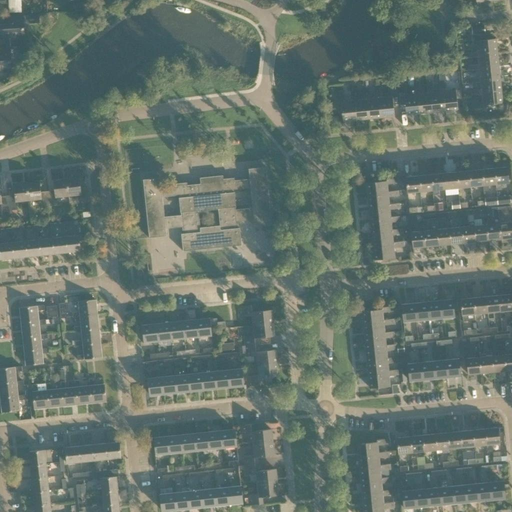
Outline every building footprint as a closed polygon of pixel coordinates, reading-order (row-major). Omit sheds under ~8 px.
[(24,12),(23,0),(10,0),(11,12),(24,12)] [(30,23),(40,23),(39,14),(8,16),(9,24),(0,24),(0,38),(6,38),(12,38),(25,37),(24,23),(30,23)] [(471,27),(472,35),(485,33),(484,26),(471,27)] [(478,56),(477,53),(497,51),(496,39),(476,41),(478,51),(467,52),(467,57),(478,56)] [(0,70),(12,69),(10,47),(0,48),(0,70)] [(479,69),(479,66),(498,64),(497,51),(477,53),(478,56),(479,64),(468,65),(469,70),(479,69)] [(470,83),(481,82),(480,79),(500,77),(498,64),(479,66),(479,69),(480,77),(470,78),(470,83)] [(482,95),(481,91),(501,89),(500,77),(480,79),(481,82),(482,90),(471,91),(471,96),(482,95)] [(444,111),(457,109),(457,100),(463,99),(462,91),(456,92),(456,90),(445,91),(444,81),(439,81),(440,91),(442,91),(444,111)] [(444,111),(442,91),(440,91),(433,92),(432,82),(426,82),(427,92),(430,92),(432,112),(444,111)] [(414,84),(415,93),(417,93),(419,113),(432,112),(430,92),(427,92),(420,93),(419,83),(414,84)] [(419,113),(417,93),(415,93),(407,94),(406,84),(401,85),(402,95),(405,95),(407,114),(419,113)] [(376,87),(377,97),(379,97),(381,117),(394,115),(393,105),(398,105),(397,89),(390,90),(391,96),(382,97),(381,87),(376,87)] [(379,97),(377,97),(369,98),(368,88),(363,89),(364,99),(367,98),(369,118),(381,117),(379,97)] [(481,91),(482,95),(483,102),(472,103),(473,108),(483,107),(483,105),(502,103),(501,89),(481,91)] [(351,90),(352,100),(354,100),(356,119),(369,118),(367,98),(364,99),(357,99),(356,90),(351,90)] [(354,100),(352,100),(344,101),(343,91),(338,91),(339,102),(342,102),(343,121),(356,119),(354,100)] [(507,167),(494,169),(496,185),(496,190),(502,190),(501,184),(509,184),(507,167)] [(236,219),(253,217),(254,228),(272,226),(272,224),(266,168),(248,170),(249,180),(223,182),(223,176),(200,179),(200,185),(161,189),(160,178),(143,180),(149,239),(166,237),(165,227),(182,225),(183,234),(181,235),(183,252),(241,246),(239,229),(237,229),(236,219)] [(488,186),(496,185),(494,169),(482,170),(483,186),(484,192),(489,191),(488,186)] [(482,170),(469,171),(471,187),(483,186),(482,170)] [(469,171),(457,172),(458,189),(471,187),(469,171)] [(446,190),(458,189),(457,172),(444,174),(446,190)] [(444,174),(432,175),(433,191),(434,195),(439,194),(439,190),(446,190),(444,174)] [(432,175),(419,176),(421,192),(433,191),(432,175)] [(421,192),(419,176),(406,177),(408,193),(421,192)] [(79,178),(67,179),(69,196),(81,195),(82,203),(89,202),(88,188),(80,189),(79,178)] [(367,183),(368,196),(388,194),(388,192),(387,184),(397,183),(396,178),(387,179),(387,181),(367,183)] [(55,191),(48,192),(50,207),(57,206),(56,198),(69,196),(67,179),(54,181),(55,191)] [(39,183),(27,184),(29,201),(41,199),(42,208),(50,207),(48,192),(41,193),(39,183)] [(18,210),(17,206),(21,206),(20,202),(29,201),(27,184),(14,186),(15,196),(9,196),(10,211),(18,210)] [(0,189),(0,203),(1,204),(2,212),(10,211),(9,196),(1,197),(0,189)] [(390,207),(389,205),(388,197),(398,196),(398,191),(388,192),(388,194),(368,196),(369,209),(390,207)] [(460,208),(460,204),(459,201),(452,202),(453,209),(460,208)] [(371,221),(391,219),(391,217),(390,209),(399,208),(399,203),(389,205),(390,207),(369,209),(371,221)] [(511,206),(499,208),(499,214),(511,213),(511,206)] [(493,219),(487,220),(487,224),(489,240),(501,239),(500,223),(499,214),(499,208),(492,208),(493,219)] [(371,221),(372,234),(392,232),(392,230),(391,222),(401,221),(400,216),(391,217),(391,219),(371,221)] [(462,227),(464,243),(476,242),(475,226),(474,221),(468,222),(469,226),(462,227)] [(511,221),(500,223),(501,239),(511,237),(511,221)] [(432,230),(424,231),(426,247),(438,246),(437,230),(436,224),(431,224),(432,230)] [(487,224),(475,226),(476,242),(489,240),(487,224)] [(413,248),(426,247),(424,231),(424,225),(421,225),(419,232),(411,232),(413,248)] [(451,244),(464,243),(462,227),(449,228),(451,244)] [(449,228),(437,230),(438,246),(451,244),(449,228)] [(392,230),(392,232),(372,234),(373,247),(394,245),(393,243),(393,235),(402,234),(402,229),(392,230)] [(79,236),(65,237),(67,253),(81,252),(79,236)] [(54,255),(67,253),(65,237),(52,239),(54,255)] [(40,256),(54,255),(52,239),(39,240),(40,256)] [(25,242),(27,258),(40,256),(39,240),(25,242)] [(25,242),(12,243),(13,259),(27,258),(25,242)] [(394,245),(373,247),(375,260),(395,258),(394,247),(403,246),(403,242),(393,243),(394,245)] [(0,260),(13,259),(12,243),(0,244),(0,260)] [(511,301),(511,294),(499,295),(500,312),(501,318),(505,317),(504,311),(511,310),(511,301)] [(486,297),(488,313),(488,316),(493,316),(493,312),(500,312),(499,295),(486,297)] [(474,298),(475,314),(476,320),(482,319),(481,314),(488,313),(486,297),(474,298)] [(475,314),(474,298),(461,299),(463,321),(476,320),(475,314)] [(73,317),(80,317),(97,315),(96,300),(78,302),(79,312),(72,312),(73,317)] [(453,300),(441,301),(442,317),(455,316),(453,300)] [(441,301),(428,302),(430,319),(442,317),(441,301)] [(417,320),(430,319),(428,302),(416,304),(417,320)] [(60,304),(61,318),(68,318),(66,303),(60,304)] [(417,320),(416,304),(403,305),(404,321),(417,320)] [(20,308),(22,323),(39,321),(38,311),(44,310),(44,305),(20,308)] [(252,315),(253,325),(274,323),(272,310),(256,311),(255,305),(241,307),(242,316),(252,315)] [(57,306),(47,307),(48,318),(58,317),(57,306)] [(363,311),(364,324),(384,322),(384,320),(383,312),(393,311),(392,306),(382,307),(383,309),(363,311)] [(99,329),(97,315),(80,317),(81,326),(74,327),(74,332),(81,331),(99,329)] [(210,319),(196,321),(198,336),(211,335),(210,319)] [(365,336),(385,334),(385,332),(384,325),(394,324),(393,319),(384,320),(384,322),(364,324),(365,336)] [(46,320),(39,321),(22,323),(23,337),(40,335),(39,325),(46,325),(46,320)] [(185,338),(198,336),(196,321),(183,322),(185,338)] [(171,339),(185,338),(183,322),(170,324),(171,339)] [(244,336),(245,346),(259,344),(258,337),(275,336),(274,323),(253,325),(254,335),(244,336)] [(158,341),(171,339),(170,324),(156,325),(158,341)] [(144,342),(158,341),(156,325),(142,326),(144,342)] [(76,346),(83,345),(100,343),(99,329),(81,331),(82,340),(75,341),(76,346)] [(365,336),(367,349),(387,347),(387,345),(386,337),(395,336),(395,331),(385,332),(385,334),(365,336)] [(47,334),(40,335),(23,337),(24,351),(42,349),(41,339),(47,339),(47,334)] [(503,339),(503,334),(495,335),(496,346),(504,345),(503,339)] [(463,348),(471,347),(470,342),(470,338),(462,339),(463,348)] [(101,358),(100,343),(83,345),(84,355),(77,355),(77,360),(101,358)] [(276,349),(260,351),(259,344),(245,346),(246,353),(246,355),(254,355),(255,365),(257,365),(278,363),(276,349)] [(387,345),(387,347),(367,349),(368,362),(388,360),(388,358),(387,350),(397,349),(396,344),(387,345)] [(48,349),(42,349),(24,351),(26,366),(43,364),(42,354),(49,353),(48,349)] [(487,356),(480,357),(482,373),(494,372),(493,356),(492,350),(486,351),(487,356)] [(482,373),(480,357),(479,351),(475,352),(475,357),(467,358),(469,374),(482,373)] [(499,355),(493,356),(494,372),(507,371),(505,354),(505,351),(498,351),(499,355)] [(368,362),(369,375),(390,373),(389,371),(388,363),(398,362),(397,357),(388,358),(388,360),(368,362)] [(459,359),(447,361),(448,377),(461,375),(459,359)] [(436,378),(448,377),(447,361),(434,362),(436,378)] [(423,379),(436,378),(434,362),(422,363),(423,379)] [(279,375),(278,363),(257,365),(258,375),(249,376),(250,386),(263,384),(262,377),(279,375)] [(423,379),(422,363),(409,365),(410,381),(423,379)] [(0,383),(17,382),(16,372),(22,371),(22,367),(0,369),(0,383)] [(209,373),(202,374),(203,390),(217,388),(215,373),(215,369),(209,369),(209,373)] [(229,371),(230,387),(244,386),(242,370),(229,371)] [(389,371),(390,373),(369,375),(371,388),(391,386),(390,376),(399,375),(399,370),(389,371)] [(229,371),(215,373),(217,388),(230,387),(229,371)] [(190,391),(203,390),(202,374),(188,376),(190,391)] [(175,377),(177,393),(190,391),(188,376),(175,377)] [(175,377),(162,378),(163,394),(177,393),(175,377)] [(163,394),(162,378),(148,380),(149,396),(163,394)] [(89,379),(90,386),(91,403),(106,402),(104,384),(94,385),(93,379),(89,379)] [(77,405),(91,403),(90,386),(80,387),(79,380),(75,381),(75,388),(77,405)] [(0,383),(0,389),(1,398),(18,396),(17,386),(24,385),(23,381),(17,382),(0,383)] [(60,382),(61,389),(63,406),(77,405),(75,388),(66,389),(65,382),(60,382)] [(46,384),(47,391),(48,408),(63,406),(61,389),(51,390),(51,383),(46,384)] [(34,409),(48,408),(47,391),(37,392),(37,385),(32,385),(34,409)] [(18,396),(1,398),(2,413),(20,411),(19,400),(25,400),(25,395),(18,396)] [(252,434),(253,444),(274,442),(272,429),(256,430),(255,424),(241,425),(242,435),(252,434)] [(498,428),(486,429),(487,445),(500,443),(498,428)] [(486,429),(473,430),(475,446),(487,445),(486,429)] [(235,430),(221,432),(223,447),(237,446),(235,430)] [(473,430),(461,431),(462,447),(475,446),(473,430)] [(450,448),(462,447),(461,431),(448,433),(450,448)] [(210,449),(223,447),(221,432),(208,433),(210,449)] [(196,450),(210,449),(208,433),(195,435),(196,450)] [(436,434),(437,450),(438,454),(442,454),(442,449),(450,448),(448,433),(436,434)] [(425,451),(437,450),(436,434),(423,435),(425,451)] [(183,452),(196,450),(195,435),(181,436),(183,452)] [(412,452),(425,451),(423,435),(411,436),(412,452)] [(181,436),(168,438),(169,453),(183,452),(181,436)] [(400,453),(412,452),(411,436),(398,438),(400,453)] [(169,453),(168,438),(154,439),(156,455),(169,453)] [(358,444),(360,457),(379,455),(379,453),(378,445),(388,444),(388,439),(377,440),(377,442),(358,444)] [(119,442),(105,444),(107,460),(121,459),(119,442)] [(275,454),(274,442),(253,444),(254,455),(244,456),(245,465),(259,464),(259,456),(275,454)] [(94,462),(107,460),(105,444),(92,445),(94,462)] [(92,445),(79,446),(80,463),(94,462),(92,445)] [(80,463),(79,446),(65,448),(67,464),(68,464),(68,468),(74,468),(73,464),(80,463)] [(29,452),(30,466),(46,464),(46,462),(52,461),(52,458),(46,458),(45,450),(29,452)] [(379,453),(379,455),(360,457),(361,469),(380,467),(380,465),(379,457),(389,456),(389,452),(379,453)] [(46,465),(46,464),(30,466),(32,479),(48,478),(46,465)] [(256,474),(257,485),(278,482),(276,468),(272,469),(260,470),(259,464),(245,465),(246,475),(256,474)] [(380,465),(380,467),(361,469),(362,482),(382,480),(381,478),(381,470),(390,469),(390,464),(380,465)] [(101,479),(102,493),(118,491),(117,477),(101,479)] [(383,492),(383,490),(382,483),(392,482),(391,477),(381,478),(382,480),(362,482),(363,494),(383,492)] [(32,480),(33,492),(49,491),(48,478),(32,479),(32,480)] [(279,495),(278,482),(257,485),(259,495),(249,496),(250,505),(263,503),(263,496),(279,495)] [(504,482),(491,483),(493,499),(505,497),(504,482)] [(491,483),(479,484),(480,500),(493,499),(491,483)] [(222,489),(214,490),(216,506),(229,505),(227,488),(227,484),(221,484),(222,489)] [(468,501),(480,500),(479,484),(466,486),(468,501)] [(466,486),(454,487),(455,503),(468,501),(466,486)] [(181,493),(174,494),(175,510),(189,509),(187,493),(187,487),(181,488),(181,493)] [(235,487),(227,488),(229,505),(243,503),(241,487),(235,487)] [(443,504),(455,503),(454,487),(441,488),(443,504)] [(430,505),(443,504),(441,488),(429,490),(430,505)] [(363,494),(365,507),(384,505),(384,503),(383,495),(393,494),(392,489),(383,490),(383,492),(363,494)] [(214,490),(201,491),(202,507),(216,506),(214,490)] [(429,490),(416,491),(418,507),(430,505),(429,490)] [(33,493),(35,506),(50,504),(49,491),(33,492),(33,493)] [(102,493),(103,506),(119,505),(118,491),(102,493)] [(189,509),(202,507),(201,491),(194,492),(187,493),(189,509)] [(418,507),(416,491),(403,492),(405,508),(418,507)] [(162,511),(175,510),(174,494),(160,495),(162,511)] [(384,503),(384,505),(365,507),(365,511),(384,511),(385,508),(394,507),(394,503),(384,503)]
